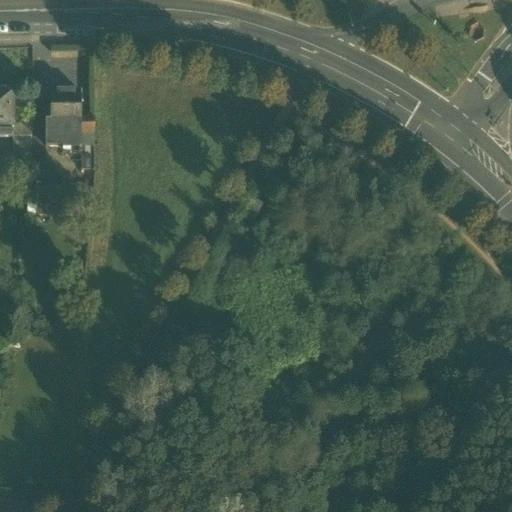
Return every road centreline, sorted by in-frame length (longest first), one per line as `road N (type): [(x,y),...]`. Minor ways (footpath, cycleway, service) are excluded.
road 1 (track): [(62,511),(288,105),(327,62)]
road 2 (secondary): [(0,15),(160,17),(285,45)]
road 3 (secondary): [(285,45),(366,82),(442,130)]
road 4 (secondary): [(426,0),(332,45),(285,45)]
